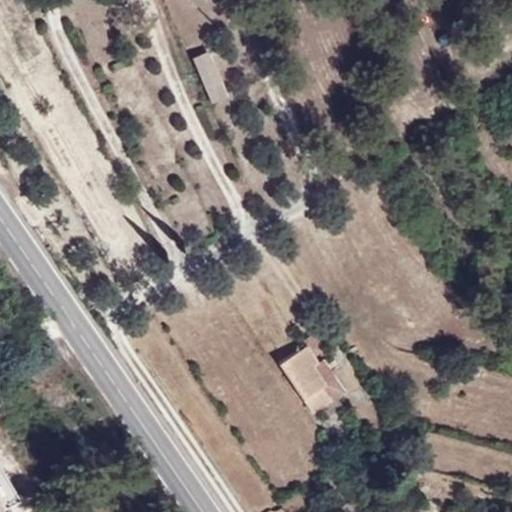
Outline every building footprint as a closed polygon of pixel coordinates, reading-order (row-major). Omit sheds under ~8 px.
[(237,90),(219,46),(202,53),(220,97),(237,90)] [(350,402),(326,369),(332,364),(321,348),(292,368),(327,418),(350,402)] [(362,392),(338,359),(332,364),(326,369),(350,402),(362,392)] [(0,511),(3,511),(21,502),(0,467),(0,511)] [(392,490),(378,468),(357,480),(370,502),(392,490)]
